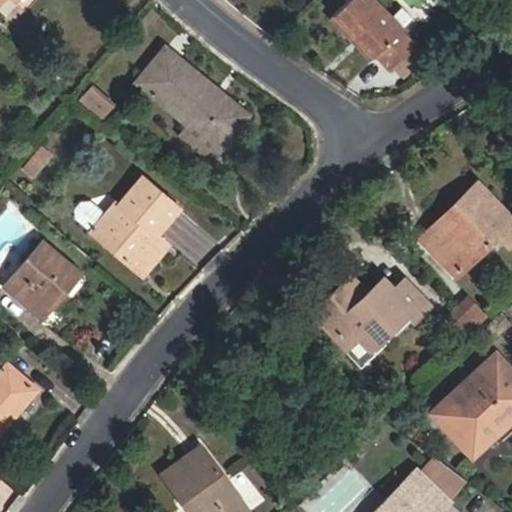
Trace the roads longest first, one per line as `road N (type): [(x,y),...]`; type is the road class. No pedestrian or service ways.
road 1 (residential): [(49,511),(170,354),(373,137)]
road 2 (residential): [(195,0),(373,137)]
